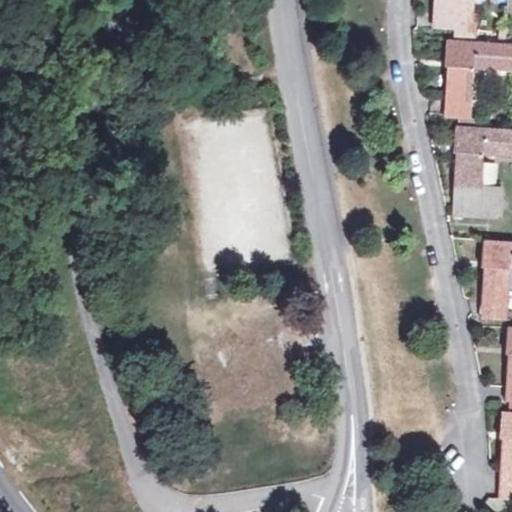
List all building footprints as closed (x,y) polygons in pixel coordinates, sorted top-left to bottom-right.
[(437,0),(436,27),(471,30),(473,0),(437,0)] [(511,70),(511,43),(448,39),(446,65),(449,65),(445,116),(470,118),(474,69),(511,70)] [(511,154),(511,129),(457,126),(455,151),(458,151),(453,205),(479,206),(484,153),(511,154)] [(485,159),(486,189),(498,189),(498,159),(485,159)] [(511,267),(511,240),(485,239),(483,265),(486,265),(482,317),(507,319),(511,268),(511,267)] [(511,410),(503,410),(501,430),(501,438),(504,439),(499,497),(511,497),(511,410)]
